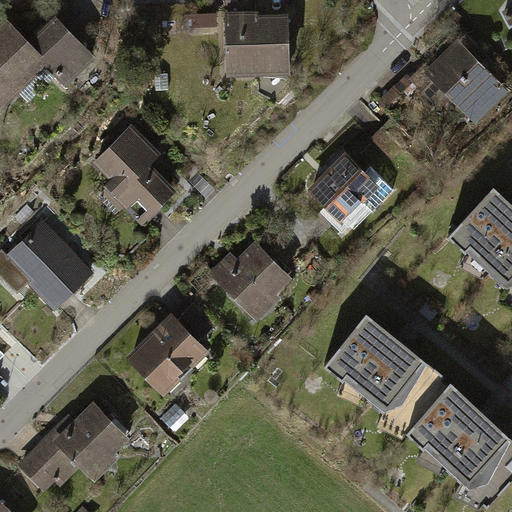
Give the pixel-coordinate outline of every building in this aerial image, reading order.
[(225,7),(227,73),(291,71),(289,8),(260,9),(259,5),(225,7)] [(511,5),(502,11),(509,25),(511,23),(511,5)] [(97,56),(55,12),(29,38),(6,14),(0,18),(0,105),(1,107),(46,64),(66,85),(97,56)] [(465,120),(504,84),(458,34),(419,71),(465,120)] [(161,152),(132,122),(93,160),(110,177),(103,183),(106,186),(101,190),(120,209),(124,205),(141,222),(146,217),(149,220),(161,210),(157,206),(176,187),(151,162),(161,152)] [(361,201),(377,185),(364,170),(341,149),(306,187),(341,222),(361,201)] [(391,189),(367,166),(364,170),(377,185),(361,201),(369,210),(391,189)] [(511,199),(491,181),(446,230),(511,290),(511,199)] [(65,298),(94,270),(43,218),(7,253),(2,248),(0,249),(0,274),(17,292),(28,282),(55,309),(65,298)] [(293,276),(256,238),(237,257),(231,250),(227,254),(210,271),(258,320),(282,296),(277,291),(293,276)] [(179,317),(172,310),(126,355),(164,394),(210,349),(200,338),(215,323),(194,302),(179,317)] [(400,336),(364,308),(323,360),(406,425),(449,375),(413,345),(417,340),(409,333),(404,330),(400,336)] [(483,407),(449,375),(406,425),(488,501),(511,473),(511,433),(495,418),(500,413),(491,405),(487,402),(483,407)] [(69,413),(17,463),(44,491),(55,480),(60,486),(81,466),(95,480),(119,457),(114,452),(130,436),(94,399),(74,419),(69,413)] [(0,511),(13,511),(0,498),(0,511)]
